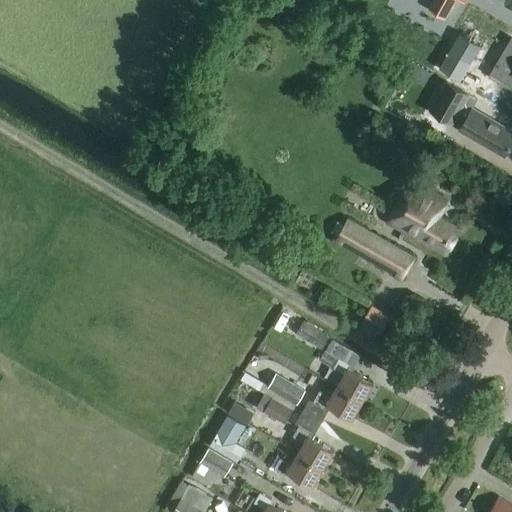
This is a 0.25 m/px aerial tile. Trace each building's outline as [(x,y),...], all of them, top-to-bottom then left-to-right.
[(434,0),(430,8),(444,16),(453,0),(434,0)] [(406,43),(426,56),(438,37),(418,24),(406,43)] [(460,33),(449,51),(470,64),(481,46),(460,33)] [(484,58),(479,55),(473,66),(491,77),(497,66),(499,67),(511,44),(496,36),(484,58)] [(403,85),(418,93),(424,82),(409,74),(403,85)] [(468,95),(446,83),(430,110),(460,128),(459,130),(504,157),(511,142),(511,131),(472,108),(477,100),(468,95)] [(390,98),(384,108),(410,122),(415,112),(390,98)] [(412,141),(420,128),(402,118),(395,131),(412,141)] [(444,255),(459,229),(437,217),(447,200),(411,179),(386,221),(444,255)] [(348,219),(334,241),(399,280),(413,258),(348,219)] [(337,256),(331,268),(369,287),(375,275),(337,256)] [(390,317),(373,306),(362,324),(379,335),(390,317)] [(297,316),(289,329),(322,349),(330,336),(297,316)] [(304,377),(310,366),(293,356),(286,367),(304,377)] [(363,401),(373,383),(349,369),(352,365),(341,359),(335,368),(346,375),(339,387),(363,401)] [(255,408),(284,424),(295,404),(297,406),(305,391),(275,373),(267,388),(275,393),(273,398),(264,393),(255,408)] [(363,401),(339,387),(332,399),(320,392),(314,403),(326,410),(328,406),(352,420),(363,401)] [(217,432),(209,446),(237,462),(245,448),(235,442),(244,426),(227,416),(217,432)] [(323,469),(334,451),(310,436),(312,432),(301,426),(295,436),(306,442),(299,454),(323,469)] [(209,447),(191,476),(207,486),(215,472),(224,477),(233,462),(209,447)] [(323,469),(299,454),(292,465),(280,458),(274,469),(284,475),(287,472),(312,487),(323,469)] [(171,486),(179,473),(167,465),(159,479),(171,486)] [(213,497),(188,483),(180,496),(174,493),(164,510),(167,511),(206,511),(204,511),(213,497)] [(284,511),(269,503),(271,499),(260,493),(254,503),(265,509),(263,511),(284,511)] [(281,495),(275,505),(287,511),(290,511),(295,504),(281,495)] [(511,511),(511,505),(499,498),(490,511),(511,511)]
